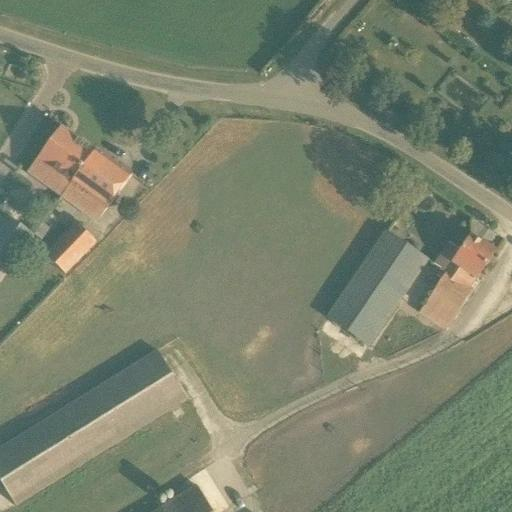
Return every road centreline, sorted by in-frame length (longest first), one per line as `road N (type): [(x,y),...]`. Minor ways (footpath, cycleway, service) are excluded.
road 1 (unclassified): [(295,103),(169,86),(0,36)]
road 2 (unclassified): [(511,216),(373,127),(295,103)]
road 3 (unclassified): [(295,103),(306,56),(355,0)]
